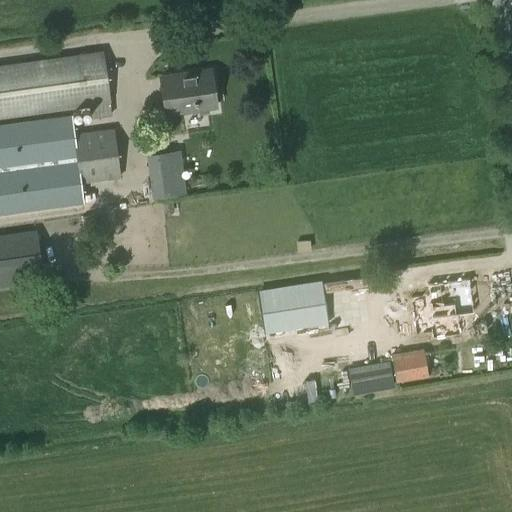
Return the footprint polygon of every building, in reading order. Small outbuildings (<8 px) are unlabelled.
[(485,30),(483,15),(465,17),(466,32),(485,30)] [(101,52),(0,65),(0,116),(88,105),(89,117),(110,114),(101,52)] [(210,70),(159,76),(164,113),(215,106),(210,70)] [(80,183),(73,136),(71,116),(0,125),(0,214),(82,203),(80,183)] [(113,131),(73,136),(80,183),(119,178),(113,131)] [(148,153),(157,197),(190,190),(181,146),(148,153)] [(0,286),(42,280),(35,230),(0,234),(0,286)] [(379,273),(257,292),(263,331),(374,314),(375,323),(385,322),(384,312),(385,312),(379,273)] [(467,279),(427,284),(432,317),(472,312),(467,279)] [(373,318),(265,335),(268,357),(376,340),(373,318)] [(422,350),(390,355),(395,381),(426,376),(422,350)] [(388,370),(348,377),(351,395),(391,387),(388,370)]
